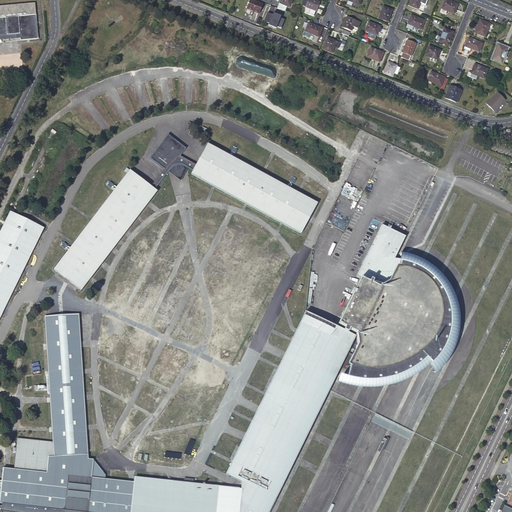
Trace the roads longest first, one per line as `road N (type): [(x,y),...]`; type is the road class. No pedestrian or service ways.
road 1 (unclassified): [(0,332),(82,169),(139,128),(204,119),(237,130),(333,189)]
road 2 (unclassified): [(0,208),(37,134),(88,95),(146,79),(225,83),(349,158)]
road 3 (unclassified): [(511,121),(469,119),(173,0)]
road 4 (unclassified): [(54,0),(54,33),(0,146)]
road 5 (secondary): [(511,394),(454,511)]
